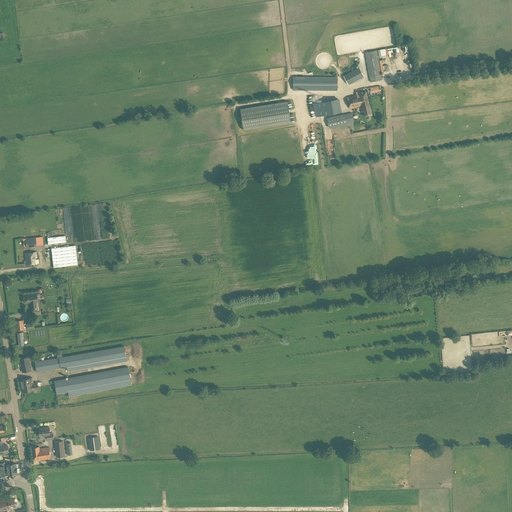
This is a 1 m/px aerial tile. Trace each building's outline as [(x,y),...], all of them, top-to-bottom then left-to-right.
[(382,80),(377,50),(365,52),(370,82),(382,80)] [(359,67),(343,76),(348,85),(364,76),(359,67)] [(293,77),(293,90),(337,91),(337,77),(293,77)] [(356,95),(347,97),(350,109),(362,106),(365,116),(371,115),(366,91),(359,93),(359,92),(356,92),(356,95)] [(329,98),(316,101),(319,117),(340,112),(340,108),(337,97),(329,98)] [(287,101),(240,109),(243,130),(290,122),(287,101)] [(354,122),(353,118),(346,120),(345,114),(327,118),(330,127),(354,122)] [(65,236),(47,238),(48,245),(66,243),(65,236)] [(35,238),(25,239),(26,247),(36,246),(35,238)] [(76,246),(51,249),(53,268),(78,266),(76,246)] [(36,252),(25,254),(26,265),(39,263),(39,259),(37,259),(36,252)] [(39,300),(37,300),(37,298),(40,298),(39,294),(36,294),(36,293),(26,294),(27,302),(31,301),(31,303),(30,303),(31,311),(40,310),(39,300)] [(23,320),(15,321),(16,330),(24,329),(23,320)] [(68,371),(128,361),(125,346),(63,357),(62,352),(57,353),(58,358),(36,362),(37,372),(67,367),(68,371)] [(29,357),(20,359),(22,372),(31,371),(29,357)] [(70,395),(132,384),(129,367),(55,381),(57,394),(69,392),(70,395)] [(32,378),(20,380),(22,392),(34,390),(34,391),(39,390),(37,383),(33,384),(32,378)] [(45,428),(39,429),(40,437),(47,436),(48,440),(54,439),(53,433),(50,433),(49,427),(45,428)] [(99,436),(89,438),(90,450),(100,449),(99,436)] [(1,438),(0,438),(0,454),(9,452),(8,449),(9,449),(8,446),(7,446),(7,445),(2,446),(1,443),(2,443),(1,438)] [(63,441),(55,442),(57,457),(65,456),(63,441)] [(39,446),(33,447),(35,461),(51,459),(49,447),(40,449),(39,446)] [(4,463),(0,463),(0,478),(5,478),(4,475),(17,473),(16,467),(15,464),(14,464),(14,463),(11,464),(4,465),(4,463)] [(8,498),(0,500),(0,511),(7,510),(7,511),(11,511),(10,508),(16,506),(14,497),(8,499),(8,498)]
